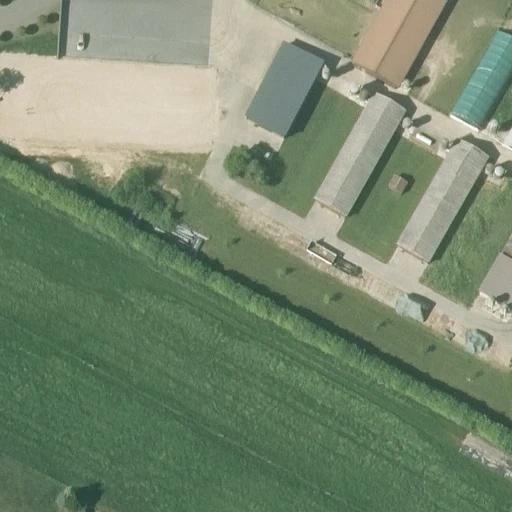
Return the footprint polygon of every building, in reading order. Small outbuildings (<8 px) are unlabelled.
[(397,0),(390,0),(353,69),(394,92),(434,20),(397,0)] [(397,0),(434,20),(442,4),(435,0),(397,0)] [(511,43),(496,34),(491,43),(511,55),(511,43)] [(511,55),(491,43),(447,120),(476,137),(511,74),(511,55)] [(321,68),(283,48),(246,119),(284,139),(321,68)] [(373,98),(314,204),(344,221),(403,115),(373,98)] [(511,126),(500,148),(511,154),(511,126)] [(456,145),(396,249),(426,266),(486,162),(456,145)] [(511,237),(478,297),(511,315),(511,237)] [(430,309),(422,326),(479,355),(488,338),(430,309)]
